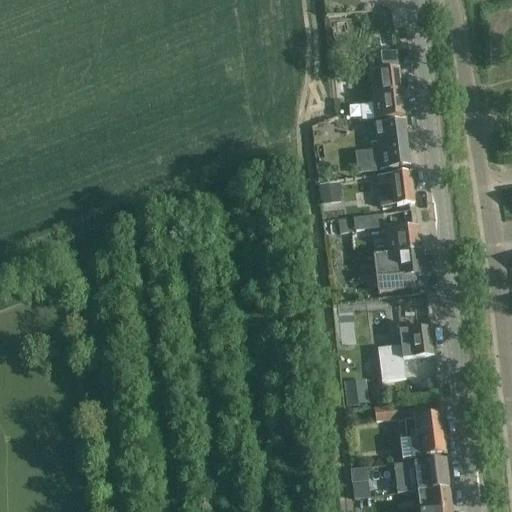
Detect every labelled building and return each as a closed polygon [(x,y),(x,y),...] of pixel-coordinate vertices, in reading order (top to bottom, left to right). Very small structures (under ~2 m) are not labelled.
[(397,54),(396,54),(380,56),(382,73),(369,75),(371,97),(379,96),(378,92),(383,92),(383,96),(401,94),(397,54)] [(348,64),(334,66),(335,80),(350,78),(348,64)] [(372,106),(360,107),(362,123),(374,122),(404,118),(401,94),(383,96),(383,92),(378,92),(379,96),(371,97),(372,106)] [(373,153),(356,155),(358,174),(380,171),(411,168),(405,122),(375,125),(377,143),(372,144),(373,153)] [(326,165),(316,166),(318,181),(328,180),(326,165)] [(381,210),(414,206),(411,174),(377,178),(381,210)] [(336,183),(320,186),(322,197),(338,195),(336,183)] [(377,218),(363,219),(364,232),(378,231),(377,218)] [(350,223),(338,224),(339,236),(351,235),(350,223)] [(420,251),(417,227),(384,232),(386,250),(376,252),(376,256),(373,257),(420,251)] [(423,275),(420,251),(373,257),(377,295),(416,290),(414,276),(423,275)] [(401,349),(377,351),(381,384),(405,381),(403,361),(433,358),(430,329),(399,333),(401,349)] [(432,381),(419,383),(420,392),(434,390),(432,381)] [(364,386),(346,388),(348,408),(367,406),(364,386)] [(376,423),(398,421),(396,408),(374,411),(376,423)] [(445,458),(441,418),(414,421),(416,435),(411,436),(412,442),(401,444),(403,463),(445,458)] [(449,489),(445,461),(414,465),(417,493),(449,489)] [(365,471),(351,472),(352,484),(366,483),(365,471)] [(436,511),(451,510),(449,489),(417,493),(419,511),(436,511)]
